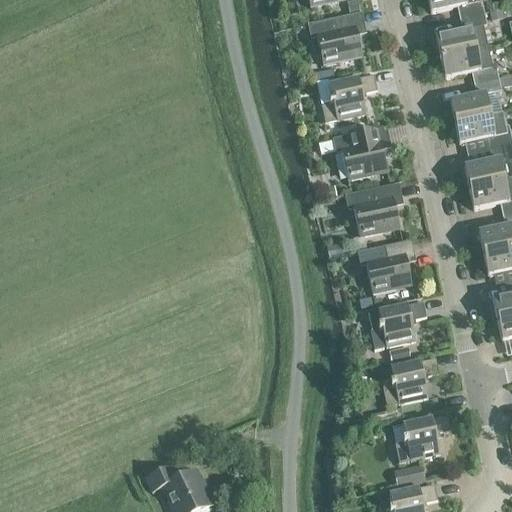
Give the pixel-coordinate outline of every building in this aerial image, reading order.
[(307,0),(310,10),(332,5),(332,3),(343,0),(307,0)] [(459,22),(484,16),(481,4),(476,5),(474,0),(426,0),(430,16),(456,10),(459,22)] [(351,18),(360,16),(360,17),(362,16),(359,5),(349,7),(351,18)] [(500,13),(498,5),(487,7),(488,15),(500,13)] [(500,13),(488,15),(490,23),(502,20),(500,13)] [(322,69),(345,64),(344,61),(361,57),(355,32),(363,30),(360,17),(360,16),(351,18),(307,27),(307,29),(309,29),(311,41),(316,40),(322,69)] [(484,16),(459,22),(461,33),(435,39),(440,60),(486,50),(482,29),(486,28),(484,16)] [(471,76),(473,87),(498,82),(495,70),(491,71),(486,50),(440,60),(444,82),(471,76)] [(312,76),(314,86),(326,83),(323,74),(312,76)] [(361,98),(377,94),(373,79),(358,82),(358,81),(328,88),(332,104),(328,105),(329,108),(322,109),(326,127),(365,118),(361,98)] [(498,82),(500,91),(511,89),(510,79),(498,82)] [(449,104),(454,126),(501,116),(496,95),(501,94),(500,91),(498,82),(473,87),(476,99),(449,104)] [(487,153),(511,147),(511,145),(508,129),(504,129),(501,116),(454,126),(458,147),(485,142),(487,153)] [(380,147),(388,145),(385,131),(333,142),(336,156),(340,155),(347,184),(369,179),(369,176),(386,172),(380,147)] [(511,147),(487,153),(490,165),(463,170),(468,192),(511,182),(511,147)] [(501,219),(511,216),(511,182),(468,192),(473,213),(499,208),(501,219)] [(400,202),(397,187),(345,199),(348,212),(353,211),(359,240),(382,235),(381,233),(398,229),(392,203),(400,202)] [(321,193),(323,204),(336,201),(333,190),(321,193)] [(511,216),(501,219),(504,230),(478,236),(482,257),(511,250),(511,216)] [(405,260),(412,258),(409,244),(357,255),(360,269),(365,268),(371,297),(394,292),(393,289),(410,285),(405,260)] [(343,258),(341,246),(326,249),(328,260),(343,258)] [(511,250),(482,257),(487,279),(511,273),(511,250)] [(511,297),(492,302),(497,323),(511,319),(511,297)] [(358,303),(360,311),(372,309),(370,300),(358,303)] [(368,318),(372,335),(371,336),(375,354),(415,345),(410,324),(426,321),(422,306),(407,309),(407,308),(377,315),(378,316),(368,318)] [(511,319),(497,323),(501,345),(511,342),(511,319)] [(409,361),(407,351),(389,355),(391,365),(409,361)] [(389,371),(379,374),(383,392),(387,410),(427,402),(422,381),(438,378),(435,362),(419,366),(419,365),(389,371)] [(401,411),(386,414),(388,425),(403,422),(401,411)] [(435,438),(450,435),(447,419),(431,422),(431,421),(402,428),(405,444),(402,445),(402,448),(396,449),(399,467),(439,458),(435,438)] [(397,492),(423,486),(420,469),(393,475),(397,492)] [(195,473),(177,482),(172,471),(145,484),(151,497),(161,492),(166,503),(172,500),(177,511),(203,511),(212,508),(195,473)] [(421,511),(421,507),(437,504),(433,488),(418,492),(418,491),(388,498),(391,511),(421,511)] [(331,492),(332,502),(342,501),(341,491),(331,492)]
